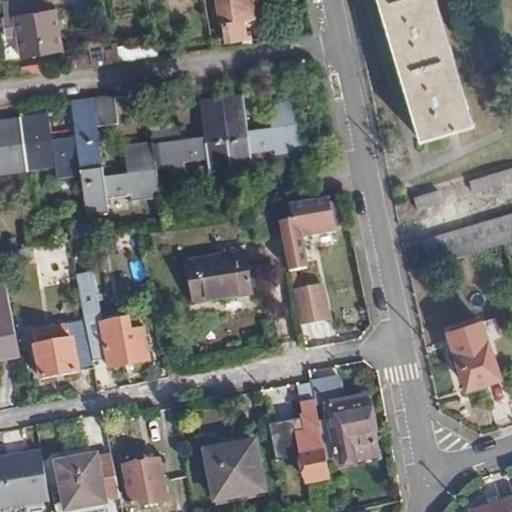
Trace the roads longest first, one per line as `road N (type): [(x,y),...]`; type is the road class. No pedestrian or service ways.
road 1 (residential): [(404,343),(0,422)]
road 2 (residential): [(0,91),(344,46)]
road 3 (residential): [(344,46),(404,343)]
road 4 (residential): [(404,343),(428,471)]
